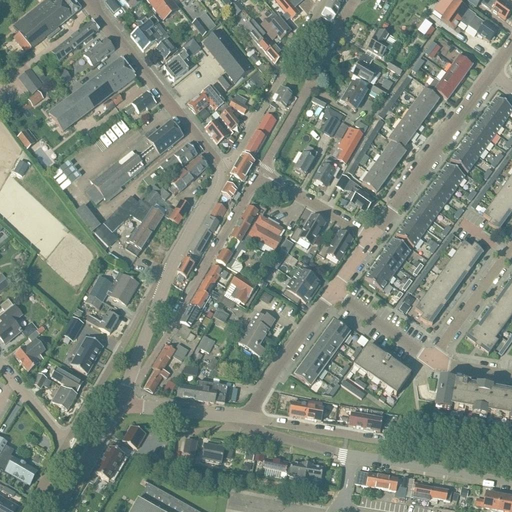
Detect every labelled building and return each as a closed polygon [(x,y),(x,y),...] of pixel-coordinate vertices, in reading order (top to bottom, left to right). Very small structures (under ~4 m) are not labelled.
[(80,10),(72,0),(57,0),(58,1),(52,6),(47,0),(45,0),(13,27),(19,34),(13,38),(26,54),(80,10)] [(122,0),(130,10),(141,2),(139,0),(122,0)] [(144,0),(162,23),(178,11),(169,0),(144,0)] [(220,0),(228,9),(234,4),(231,0),(220,0)] [(273,0),(286,14),(280,19),(284,24),(290,19),(291,21),(299,14),(295,9),(303,2),(301,0),(273,0)] [(331,23),(344,2),(340,0),(330,0),(324,11),(321,17),(331,23)] [(448,0),(440,0),(433,11),(442,18),(440,20),(454,31),(459,23),(467,28),(470,24),(479,30),(476,35),(489,44),(497,33),(484,24),(475,17),(475,16),(468,11),(454,1),(452,3),(448,0)] [(463,0),(475,9),(481,0),(463,0)] [(504,22),(511,11),(496,0),(484,0),(481,5),(491,12),(504,22)] [(237,16),(244,10),(237,2),(230,8),(237,16)] [(116,5),(110,9),(113,14),(119,9),(116,5)] [(155,43),(166,35),(153,18),(148,23),(146,20),(140,24),(143,27),(130,38),(143,53),(155,43)] [(273,22),(269,18),(259,27),(268,37),(273,34),(280,42),(290,33),(278,19),(273,22)] [(192,25),(199,34),(202,38),(209,33),(198,20),(192,25)] [(259,47),(267,39),(252,21),(243,29),(259,47)] [(85,46),(93,39),(91,37),(98,31),(91,23),(52,54),(57,62),(58,63),(83,43),(85,46)] [(381,60),(382,58),(383,58),(386,53),(386,52),(389,46),(385,44),(389,37),(377,30),(372,41),(374,42),(369,52),(381,60)] [(226,94),(253,72),(220,31),(202,45),(226,75),(224,76),(221,79),(217,82),(226,94)] [(166,35),(155,43),(159,48),(156,50),(164,61),(176,51),(171,45),(173,43),(169,38),(166,35)] [(267,39),(259,47),(274,64),(282,56),(267,39)] [(89,72),(99,65),(98,64),(114,52),(105,40),(83,57),(91,67),(88,69),(89,72)] [(184,47),(182,49),(184,51),(190,58),(200,51),(192,41),(184,47)] [(429,48),(428,49),(432,52),(436,46),(433,43),(429,48)] [(428,49),(424,55),(428,58),(432,52),(428,49)] [(167,67),(164,70),(168,76),(168,78),(170,81),(172,81),(173,82),(188,71),(182,64),(186,62),(188,60),(184,55),(178,59),(171,64),(167,67)] [(369,86),(377,72),(368,67),(372,61),(362,55),(356,66),(357,67),(352,76),(369,86)] [(254,67),(256,65),(255,64),(259,61),(254,56),(249,60),(253,65),(254,67)] [(459,58),(452,66),(465,76),(472,67),(459,58)] [(114,95),(133,80),(135,79),(120,59),(48,115),(62,133),(114,94),(114,95)] [(416,66),(420,69),(424,63),(420,60),(416,66)] [(399,77),(403,71),(390,63),(386,69),(399,77)] [(265,79),(270,75),(269,74),(264,68),(261,65),(257,69),(265,79)] [(416,66),(411,72),(415,75),(420,69),(416,66)] [(452,66),(446,75),(459,85),(465,76),(452,66)] [(62,85),(70,79),(64,71),(56,77),(62,85)] [(30,72),(23,77),(35,94),(37,92),(43,88),(42,88),(30,72)] [(39,72),(35,75),(43,86),(48,83),(39,72)] [(446,75),(440,84),(453,93),(459,85),(446,75)] [(399,88),(403,91),(410,81),(407,78),(399,88)] [(382,88),(388,92),(393,84),(387,81),(382,88)] [(355,112),(366,93),(352,84),(340,103),(355,112)] [(453,93),(440,84),(433,92),(446,102),(453,93)] [(383,100),(387,93),(374,86),(370,92),(371,92),(369,95),(374,99),(376,95),(383,100)] [(219,118),(229,110),(216,94),(216,93),(211,87),(187,107),(195,117),(196,116),(202,111),(209,106),(219,118)] [(396,101),(403,91),(399,88),(392,98),(396,101)] [(285,109),(292,97),(282,91),(275,104),(285,109)] [(417,101),(431,112),(438,101),(424,91),(417,101)] [(31,97),(27,100),(32,108),(43,100),(37,92),(35,94),(31,97)] [(131,105),(124,111),(128,116),(135,111),(139,115),(146,110),(147,112),(155,105),(146,94),(132,106),(131,105)] [(108,111),(121,102),(117,96),(109,102),(110,103),(104,107),(108,111)] [(323,110),(326,104),(314,97),(311,102),(323,110)] [(389,112),(396,101),(392,98),(385,109),(389,112)] [(489,107),(507,119),(511,111),(495,99),(489,107)] [(244,115),(247,109),(233,100),(229,107),(244,115)] [(424,122),(431,112),(417,101),(410,111),(424,122)] [(484,114),(501,127),(507,119),(489,107),(484,114)] [(327,121),(320,133),(331,139),(340,124),(339,124),(342,118),(327,109),(322,118),(327,121)] [(382,121),(389,112),(385,109),(378,118),(382,121)] [(229,110),(219,118),(224,124),(228,129),(226,131),(230,136),(233,134),(231,132),(238,126),(234,121),(236,119),(229,110)] [(202,111),(196,116),(202,123),(207,118),(202,111)] [(416,132),(424,122),(410,111),(402,121),(416,132)] [(274,117),(275,114),(273,112),(271,116),(268,114),(264,121),(263,120),(255,133),(244,153),(254,159),(265,139),(273,126),(277,118),(274,117)] [(478,122),(495,135),(501,127),(484,114),(478,122)] [(409,142),(416,132),(402,121),(395,132),(409,142)] [(217,146),(224,140),(228,137),(216,122),(205,131),(217,146)] [(373,131),(377,134),(383,124),(379,122),(373,131)] [(472,130),(490,143),(495,135),(478,122),(472,130)] [(182,139),(169,123),(156,134),(153,130),(148,134),(147,133),(142,137),(143,138),(128,151),(89,182),(91,185),(105,202),(145,170),(144,169),(159,158),(182,139)] [(356,127),(355,128),(364,133),(364,132),(367,128),(358,123),(356,127)] [(344,149),(337,161),(345,165),(362,136),(354,131),(349,129),(339,146),(344,149)] [(467,138),(484,150),(490,143),(472,130),(467,138)] [(371,145),(377,134),(373,131),(366,142),(371,145)] [(402,152),(409,142),(395,132),(388,142),(391,144),(402,152)] [(39,152),(34,146),(34,145),(24,133),(17,139),(26,151),(27,151),(37,163),(46,155),(42,150),(39,152)] [(461,146),(478,159),(484,150),(467,138),(461,146)] [(227,145),(231,147),(235,141),(231,139),(227,145)] [(364,155),(371,145),(366,142),(360,153),(364,155)] [(405,154),(402,152),(391,144),(383,154),(397,164),(405,154)] [(182,167),(196,156),(188,145),(159,168),(165,175),(179,164),(182,167)] [(455,154),(472,167),(478,159),(461,146),(455,154)] [(473,210),(511,156),(511,150),(470,208),(473,210)] [(314,160),(317,155),(312,152),(309,158),(303,154),(293,170),(305,177),(314,160)] [(358,166),(364,155),(360,153),(354,164),(358,166)] [(390,174),(397,164),(383,154),(376,164),(390,174)] [(449,162),(467,175),(472,167),(455,154),(449,162)] [(241,185),(254,164),(242,157),(229,177),(231,178),(222,195),(231,200),(241,185)] [(179,194),(207,168),(198,158),(170,183),(172,186),(172,188),(168,190),(174,197),(178,193),(179,194)] [(337,168),(325,161),(322,166),(321,165),(312,181),(325,189),(335,173),(334,173),(337,168)] [(15,174),(21,178),(28,166),(22,163),(15,174)] [(352,177),(358,166),(354,164),(347,174),(352,177)] [(383,184),(390,174),(376,164),(369,174),(383,184)] [(441,174),(458,187),(464,178),(447,165),(441,174)] [(375,194),(383,184),(369,174),(362,184),(375,194)] [(434,183),(451,196),(458,187),(441,174),(434,183)] [(160,192),(154,187),(155,185),(149,176),(143,181),(150,190),(152,192),(142,203),(140,201),(137,204),(130,198),(92,237),(104,253),(106,250),(117,240),(112,234),(129,217),(142,225),(138,231),(135,229),(125,243),(128,246),(125,251),(136,259),(140,252),(163,216),(167,211),(157,204),(161,199),(164,202),(170,196),(162,190),(160,192)] [(342,192),(349,181),(341,176),(335,187),(342,192)] [(428,192),(445,204),(451,196),(434,183),(428,192)] [(511,186),(507,183),(495,199),(511,212),(511,186)] [(358,192),(354,189),(353,188),(350,193),(355,197),(350,203),(352,204),(351,205),(356,209),(356,208),(365,214),(366,212),(367,213),(371,208),(369,207),(373,202),(359,192),(358,192)] [(421,201),(439,213),(445,204),(428,192),(421,201)] [(511,215),(511,212),(495,199),(482,217),(490,222),(487,226),(489,227),(491,228),(493,229),(495,230),(497,231),(499,232),(499,231),(497,230),(509,214),(511,215)] [(415,209),(432,222),(439,213),(421,201),(415,209)] [(177,226),(189,207),(180,202),(168,220),(177,226)] [(199,258),(212,235),(213,234),(226,211),(216,205),(203,229),(189,252),(199,258)] [(242,245),(248,236),(259,216),(260,215),(248,208),(230,238),(235,241),(242,245)] [(409,218),(426,231),(432,222),(415,209),(409,218)] [(259,216),(248,236),(259,243),(274,252),(282,239),(279,237),(283,230),(259,216)] [(296,229),(289,240),(296,244),(296,245),(306,251),(309,246),(311,247),(324,224),(311,217),(302,232),(296,229)] [(402,227),(420,239),(426,231),(409,218),(402,227)] [(402,227),(396,236),(413,249),(420,239),(402,227)] [(338,263),(351,241),(339,233),(329,248),(324,245),(317,256),(324,260),(326,256),(338,263)] [(411,296),(454,237),(451,235),(408,294),(411,296)] [(243,246),(241,250),(246,253),(250,247),(254,250),(255,250),(256,248),(259,243),(248,236),(242,245),(243,246)] [(235,241),(228,255),(236,259),(241,250),(243,246),(242,245),(235,241)] [(388,249),(404,261),(410,254),(392,241),(387,249),(388,249)] [(450,261),(468,274),(470,271),(469,270),(481,254),(482,255),(481,253),(480,251),(478,250),(477,248),(475,247),(473,246),(471,249),(463,244),(450,261)] [(382,257),(399,269),(404,261),(388,249),(387,249),(385,252),(381,256),(382,257)] [(281,250),(278,255),(284,259),(287,255),(281,250)] [(230,269),(235,260),(236,259),(228,255),(222,251),(216,261),(224,266),(230,269)] [(278,255),(271,267),(276,271),(284,259),(278,255)] [(377,265),(393,277),(399,269),(382,257),(381,256),(376,264),(377,265)] [(304,258),(301,263),(306,267),(310,262),(304,258)] [(186,281),(194,266),(184,261),(176,275),(186,281)] [(467,276),(468,274),(450,261),(439,277),(455,289),(465,275),(467,276)] [(371,272),(384,281),(385,282),(388,284),(388,283),(393,277),(377,265),(376,264),(371,271),(371,272)] [(205,279),(214,285),(219,277),(223,279),(226,274),(213,266),(205,279)] [(292,281),(314,296),(314,295),(314,296),(314,295),(319,288),(317,287),(319,284),(314,281),(318,276),(303,266),(292,281)] [(371,271),(364,280),(383,294),(389,285),(388,284),(385,282),(384,281),(371,272),(371,271)] [(138,286),(118,274),(112,285),(99,278),(88,296),(102,304),(107,296),(110,298),(126,307),(138,286)] [(236,275),(230,285),(231,286),(235,289),(230,297),(234,299),(234,300),(242,305),(244,306),(249,298),(252,292),(256,287),(242,278),(237,275),(236,275)] [(445,303),(455,289),(439,277),(427,294),(444,307),(446,304),(445,303)] [(211,290),(214,285),(205,279),(199,291),(208,296),(220,303),(220,304),(224,306),(231,311),(235,305),(220,295),(211,290)] [(0,293),(9,286),(5,281),(0,284),(0,293)] [(313,296),(314,296),(292,281),(282,296),(297,307),(300,302),(305,305),(307,302),(308,303),(313,296),(314,296),(313,296)] [(208,297),(208,296),(199,291),(190,305),(200,312),(202,313),(204,308),(205,309),(207,305),(206,304),(210,298),(208,297)] [(509,320),(511,315),(511,296),(505,291),(495,305),(493,304),(492,307),(509,320)] [(397,292),(393,297),(399,300),(402,296),(399,293),(399,294),(397,292)] [(443,309),(444,307),(427,294),(414,311),(422,317),(419,320),(421,322),(423,323),(425,324),(427,325),(429,326),(431,326),(429,325),(441,308),(443,309)] [(403,303),(409,307),(414,300),(408,296),(403,303)] [(86,301),(84,304),(98,311),(102,304),(88,297),(86,301)] [(8,301),(0,306),(0,307),(4,313),(5,312),(12,307),(12,306),(8,301)] [(410,308),(409,307),(403,303),(398,310),(405,315),(410,308)] [(224,307),(224,306),(220,304),(212,318),(224,325),(229,316),(224,313),(221,312),(224,307)] [(0,321),(2,324),(0,325),(0,340),(5,346),(21,333),(26,339),(27,338),(31,335),(35,331),(37,330),(31,323),(20,331),(14,323),(22,317),(14,306),(12,307),(5,312),(4,313),(0,316),(0,321)] [(494,340),(509,320),(492,307),(490,309),(491,310),(478,329),(494,341),(494,340)] [(196,333),(205,318),(189,308),(179,324),(196,333)] [(109,336),(118,320),(107,313),(101,323),(89,316),(85,322),(109,336)] [(264,319),(256,314),(237,345),(259,359),(264,351),(259,348),(262,344),(274,322),(265,316),(264,319)] [(327,333),(326,333),(342,344),(344,346),(350,336),(333,324),(327,333)] [(68,325),(65,331),(76,337),(80,331),(68,325)] [(31,335),(27,338),(31,342),(39,336),(39,335),(44,331),(42,327),(36,332),(35,331),(31,335)] [(494,341),(478,329),(476,328),(474,329),(472,331),(470,333),(468,335),(466,337),(465,340),(466,339),(475,345),(474,346),(479,350),(480,349),(488,355),(487,356),(488,356),(497,343),(494,340),(494,341)] [(326,333),(321,341),(336,352),(342,344),(326,333)] [(186,340),(189,343),(192,342),(194,337),(189,334),(186,340)] [(208,355),(215,343),(203,337),(197,348),(196,347),(189,358),(192,360),(190,363),(197,367),(199,363),(196,361),(199,355),(196,354),(198,349),(208,355)] [(70,365),(70,366),(87,375),(102,349),(82,338),(73,355),(75,357),(70,365)] [(25,348),(14,357),(27,374),(40,364),(43,362),(40,357),(45,353),(35,341),(30,346),(26,349),(25,348)] [(314,350),(329,362),(331,363),(338,354),(336,352),(321,341),(314,350)] [(503,347),(498,355),(501,357),(510,345),(507,342),(503,347)] [(188,352),(177,346),(174,351),(166,346),(152,369),(155,371),(144,389),(152,394),(162,378),(166,380),(169,375),(163,372),(171,358),(181,363),(188,352)] [(395,398),(410,376),(368,347),(353,369),(395,398)] [(314,350),(308,359),(323,370),(329,362),(314,350)] [(217,362),(212,359),(206,369),(212,372),(217,362)] [(301,368),(317,379),(323,370),(308,359),(301,368)] [(181,374),(196,378),(198,368),(186,366),(181,374)] [(301,368),(295,377),(310,388),(317,379),(301,368)] [(64,390),(74,395),(75,393),(76,394),(82,384),(56,370),(51,379),(66,387),(64,390)] [(40,390),(46,379),(39,375),(33,385),(40,390)] [(176,381),(179,377),(176,376),(174,380),(172,379),(169,383),(168,382),(163,391),(169,394),(176,381)] [(511,393),(469,387),(470,383),(455,380),(454,384),(439,381),(433,414),(511,427),(511,393)] [(224,405),(227,389),(197,384),(196,390),(178,387),(176,399),(214,405),(215,404),(224,405)] [(74,395),(64,390),(61,388),(51,404),(67,413),(76,397),(74,395)] [(385,405),(387,402),(381,397),(378,401),(385,405)] [(307,407),(304,420),(320,423),(323,410),(317,409),(317,405),(308,403),(307,407)] [(304,420),(307,407),(291,404),(289,418),(304,420)] [(348,428),(364,431),(366,418),(350,415),(348,428)] [(366,418),(364,431),(379,434),(382,421),(366,418)] [(121,441),(136,450),(145,436),(130,427),(121,441)] [(0,470),(5,474),(29,487),(38,473),(13,459),(11,457),(14,452),(5,447),(7,444),(0,439),(0,470)] [(194,457),(197,444),(185,441),(183,455),(194,457)] [(202,456),(201,461),(205,462),(221,465),(222,459),(231,461),(231,460),(233,451),(224,449),(219,448),(204,445),(202,456)] [(123,457),(109,449),(104,457),(99,466),(94,474),(94,475),(108,483),(108,482),(123,457)] [(251,464),(253,453),(246,451),(244,460),(246,460),(246,464),(251,464)] [(256,452),(255,461),(254,462),(262,463),(264,454),(257,452),(256,452)] [(285,475),(287,464),(265,460),(263,470),(285,475)] [(304,483),(307,466),(302,465),(301,466),(299,466),(299,464),(293,463),(293,465),(291,464),(291,465),(287,464),(285,475),(286,475),(286,477),(299,479),(298,482),(304,483)] [(307,466),(304,483),(309,484),(310,481),(320,482),(321,479),(322,479),(323,473),(322,473),(322,470),(320,469),(320,468),(315,467),(314,468),(312,468),(312,466),(307,466)] [(380,490),(382,477),(357,473),(354,486),(380,490)] [(382,477),(380,490),(395,493),(394,497),(404,499),(407,480),(402,479),(400,489),(396,488),(398,480),(382,477)] [(429,503),(431,490),(423,488),(424,486),(413,484),(414,481),(408,480),(405,498),(412,499),(412,500),(429,503)] [(196,511),(148,485),(138,502),(137,501),(131,511),(196,511)] [(431,490),(429,503),(437,504),(437,501),(449,503),(451,493),(447,492),(431,490)] [(492,511),(496,511),(499,497),(486,494),(484,502),(476,500),(475,507),(483,508),(482,510),(492,511)] [(511,499),(499,497),(496,511),(511,511),(511,507),(511,506),(511,499)] [(4,500),(0,508),(0,511),(14,511),(17,508),(4,500)]
